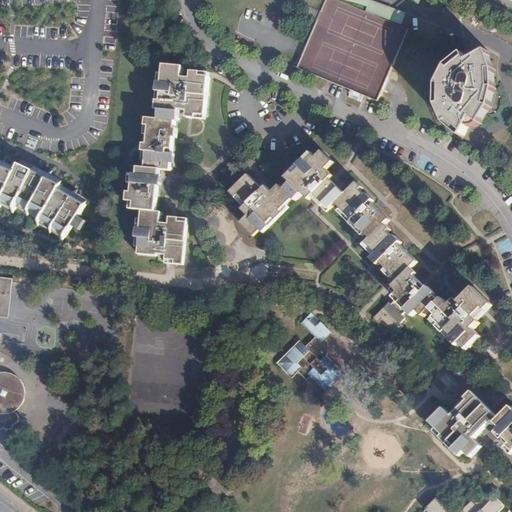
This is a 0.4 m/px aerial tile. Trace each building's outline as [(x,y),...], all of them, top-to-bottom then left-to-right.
[(378,102),(380,97),(393,67),(408,29),(401,26),(338,0),(326,0),(308,43),(303,55),(298,68),(328,81),(351,91),(349,97),(361,102),(364,96),(367,97),(377,101),(378,102)] [(366,12),(401,24),(406,12),(371,0),(345,0),(368,6),(366,12)] [(485,49),(481,51),(489,68),(490,86),(487,103),(480,117),(478,121),(480,123),(481,122),(482,120),(485,114),(488,110),(490,107),(491,103),(491,100),(491,97),(494,87),(494,83),(493,79),(493,70),(492,65),(488,59),(485,49)] [(489,68),(481,51),(465,61),(444,74),(442,76),(441,79),(439,83),(439,85),(438,88),(438,90),(438,93),(439,102),(439,106),(441,108),(448,122),(449,123),(462,134),(465,126),(471,116),(474,111),(480,117),(487,103),(490,86),(489,68)] [(444,74),(465,61),(461,52),(457,54),(453,59),(447,63),(443,68),(441,75),(437,80),(436,83),(436,93),(437,96),(436,102),(436,104),(441,113),(444,120),(445,123),(447,126),(454,130),(460,135),(462,134),(449,123),(448,122),(441,108),(439,106),(439,102),(438,93),(438,90),(438,88),(439,85),(439,83),(441,79),(442,76),(444,74)] [(163,120),(150,119),(148,145),(153,145),(153,152),(147,151),(145,168),(171,171),(177,121),(179,121),(180,110),(189,111),(189,109),(198,110),(197,115),(206,116),(210,78),(192,76),(192,79),(183,78),(185,67),(168,66),(167,75),(164,74),(160,111),(164,111),(163,120)] [(478,121),(480,117),(474,111),(471,116),(478,121)] [(477,125),(480,123),(478,121),(471,116),(465,126),(468,127),(470,127),(474,127),(477,125)] [(244,199),(249,204),(244,208),(242,210),(249,217),(241,224),(252,235),(259,228),(262,230),(287,205),(284,202),(291,196),(296,201),(303,194),(310,200),(312,198),(317,193),(321,197),(328,190),(328,191),(335,184),(330,180),(334,176),(327,170),(335,163),(324,152),(317,158),(315,155),(289,181),(291,184),(285,190),(280,185),(278,187),(273,192),(266,186),(263,189),(248,175),(233,190),(238,196),(247,187),(252,192),(244,199)] [(32,207),(48,178),(20,164),(17,171),(7,192),(13,195),(11,199),(17,202),(14,208),(16,209),(20,201),(32,207)] [(7,192),(17,171),(2,165),(0,169),(0,200),(3,202),(7,192)] [(135,200),(135,209),(147,210),(156,211),(160,176),(144,175),(137,174),(137,182),(133,181),(131,200),(135,200)] [(45,214),(59,189),(61,185),(48,178),(32,207),(45,214)] [(374,236),(386,225),(390,221),(372,203),(374,201),(367,194),(365,196),(360,191),(363,189),(357,183),(345,195),(340,189),(324,204),(330,210),(339,201),(350,212),(347,215),(357,224),(361,220),(364,224),(365,223),(371,229),(369,231),(374,236)] [(73,197),(59,189),(45,214),(43,219),(56,226),(73,197)] [(73,197),(56,226),(69,233),(87,204),(73,197)] [(162,212),(156,211),(147,210),(146,220),(142,219),(138,254),(158,256),(159,254),(167,255),(168,247),(177,248),(175,260),(185,261),(189,223),(170,221),(170,224),(161,223),(162,212)] [(391,230),(386,225),(374,236),(367,243),(378,254),(375,256),(385,266),(389,263),(392,266),(393,265),(399,271),(413,257),(400,245),(402,243),(395,236),(394,238),(389,233),(391,230)] [(0,430),(1,430),(4,429),(5,428),(6,429),(8,430),(11,430),(12,429),(13,427),(14,425),(17,424),(18,423),(20,420),(20,418),(19,416),(17,413),(15,412),(14,412),(17,410),(20,408),(23,404),(25,398),(26,394),(26,391),(25,387),(23,384),(21,380),(18,377),(15,375),(11,373),(8,372),(2,372),(0,372),(0,294),(11,296),(13,283),(13,279),(0,277),(0,430)] [(399,297),(392,304),(389,301),(374,317),(379,322),(382,319),(391,328),(388,332),(393,336),(403,326),(400,323),(405,318),(402,315),(409,308),(416,314),(419,311),(424,317),(431,309),(440,301),(415,277),(397,295),(399,297)] [(484,308),(490,303),(476,289),(475,288),(464,298),(460,303),(456,299),(450,306),(443,299),(440,301),(431,309),(438,316),(435,318),(461,344),(464,341),(470,348),(481,337),(474,329),(480,323),(474,317),(478,312),(471,305),(476,300),(484,308)] [(325,339),(328,336),(332,332),(312,313),(301,324),(315,337),(306,347),(300,340),(277,363),(292,378),(297,373),(302,367),(326,392),(333,385),(345,374),(323,352),(323,345),(327,341),(325,339)] [(500,419),(472,391),(468,395),(471,398),(452,416),(444,408),(433,419),(472,457),(478,451),(469,442),(474,438),(475,439),(494,420),(496,423),(500,419)] [(500,419),(496,423),(502,428),(505,424),(511,430),(508,434),(511,437),(508,441),(511,444),(511,406),(500,419)] [(499,511),(505,506),(495,496),(481,509),(473,501),(461,511),(499,511)] [(451,511),(438,498),(426,510),(428,511),(451,511)]
